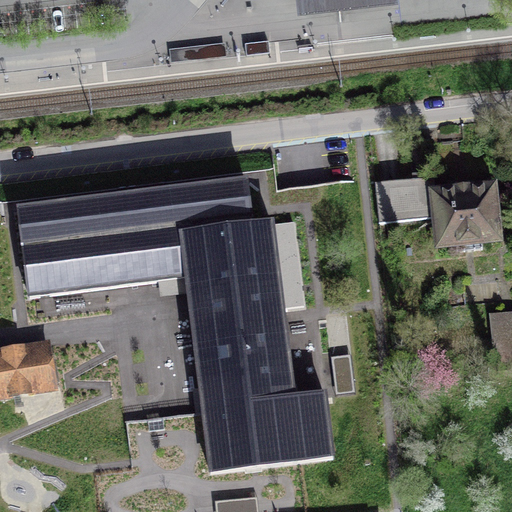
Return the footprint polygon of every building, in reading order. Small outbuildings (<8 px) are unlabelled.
[(297,0),(299,16),(398,7),(397,0),(297,0)] [(268,41),(245,43),(247,56),(271,53),(269,47),(268,41)] [(224,43),(171,48),(172,64),(225,58),(224,43)] [(247,175),(16,201),(27,292),(186,274),(209,470),(332,456),(324,390),(295,393),(286,317),(304,315),(294,224),(273,227),(272,217),(253,220),(247,175)] [(435,212),(432,186),(430,176),(378,182),(383,219),(435,212)] [(432,186),(435,212),(438,239),(499,232),(493,179),(432,186)] [(511,304),(486,307),(491,357),(511,354),(511,304)] [(47,341),(0,349),(0,395),(55,386),(47,341)] [(349,354),(333,356),(338,393),(353,391),(349,354)] [(35,424),(4,430),(7,448),(38,442),(35,424)] [(256,511),(255,497),(215,501),(215,511),(256,511)]
